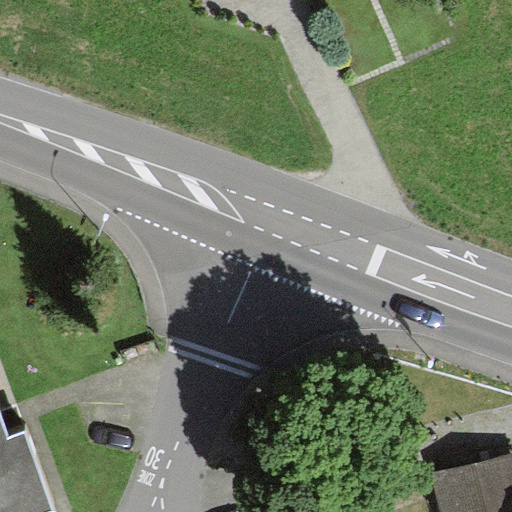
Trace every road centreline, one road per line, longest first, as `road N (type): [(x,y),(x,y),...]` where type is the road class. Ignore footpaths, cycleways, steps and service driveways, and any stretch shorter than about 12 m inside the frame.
road 1 (residential): [(272,215),(158,511)]
road 2 (primary): [(272,215),(0,118)]
road 3 (primary): [(511,310),(272,215)]
